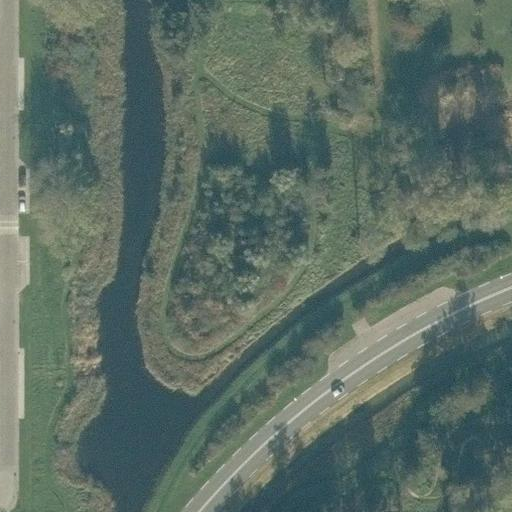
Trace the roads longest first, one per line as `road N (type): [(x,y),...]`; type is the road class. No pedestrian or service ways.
road 1 (residential): [(0,499),(8,0)]
road 2 (tertiary): [(197,511),(331,387),(441,318),(511,286)]
